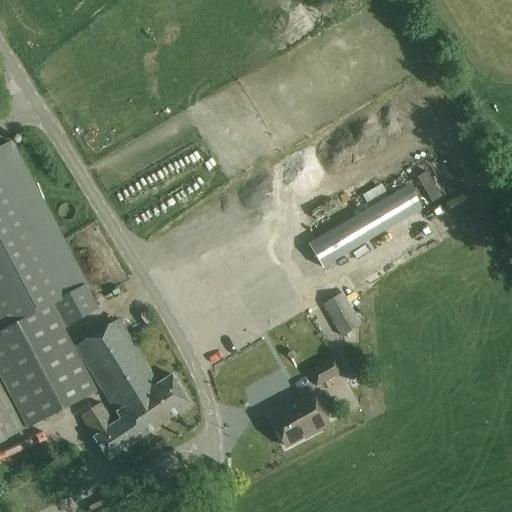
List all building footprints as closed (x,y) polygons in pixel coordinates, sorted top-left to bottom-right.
[(95,391),(51,307),(52,306),(64,328),(99,309),(85,285),(10,142),(0,147),(0,441),(26,427),(27,429),(95,391)] [(196,213),(231,194),(226,186),(191,204),(196,213)] [(385,202),(305,248),(319,272),(399,225),(385,202)] [(217,231),(202,239),(212,257),(243,241),(238,231),(221,239),(217,231)] [(317,281),(283,294),(287,305),(321,292),(317,281)] [(323,305),(341,337),(362,325),(346,297),(356,292),(353,287),(323,305)] [(120,421),(134,442),(191,406),(172,375),(158,384),(119,320),(75,347),(115,412),(120,421)] [(342,373),(334,359),(310,373),(317,386),(342,373)] [(299,401),(270,417),(286,447),(304,437),(305,438),(328,425),(311,394),(299,401)] [(134,442),(120,421),(114,425),(102,404),(81,417),(93,437),(107,459),(134,442)]
